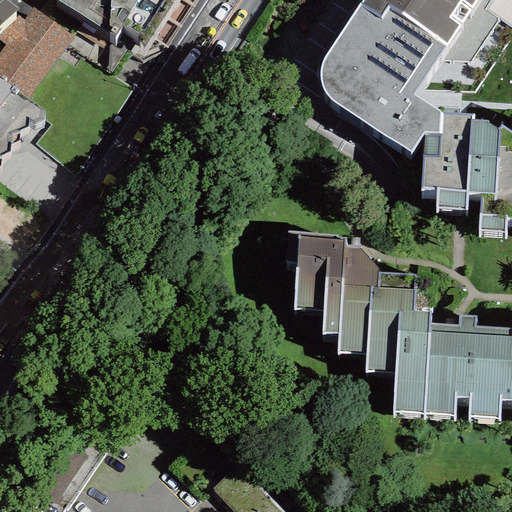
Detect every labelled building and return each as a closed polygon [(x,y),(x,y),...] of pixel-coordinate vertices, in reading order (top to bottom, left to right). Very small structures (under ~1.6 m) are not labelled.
[(0,0),(0,25),(15,12),(18,8),(5,0),(0,0)] [(56,0),(114,37),(122,25),(141,36),(138,40),(143,49),(175,0),(56,0)] [(414,88),(446,39),(392,0),(387,0),(381,11),(363,0),(359,0),(324,54),(321,59),(320,65),(321,76),(323,82),(325,87),(331,93),(409,144),(422,127),(438,127),(440,107),(440,104),(414,88)] [(363,0),(381,11),(387,0),(392,0),(446,39),(461,17),(451,12),(457,0),(466,0),(471,3),(472,0),(363,0)] [(74,37),(33,7),(24,20),(15,12),(0,25),(0,41),(5,45),(0,52),(0,79),(18,90),(28,98),(74,37)] [(18,90),(0,79),(0,166),(1,166),(1,157),(10,152),(10,145),(19,141),(19,132),(29,128),(29,119),(34,123),(43,119),(44,111),(14,95),(18,90)] [(473,109),(440,107),(438,127),(422,127),(419,181),(437,183),(436,203),(465,204),(467,186),(481,187),(478,224),(506,227),(506,212),(511,211),(511,126),(501,119),(497,122),(486,115),(473,114),(473,109)] [(425,410),(430,320),(433,272),(381,269),(359,244),(346,242),(345,235),(298,231),(298,228),(288,228),(285,257),(296,258),(296,302),(322,307),(323,327),(337,328),(336,350),(364,351),(364,367),(395,370),(394,407),(425,410)] [(511,326),(474,324),(475,316),(460,315),(459,322),(430,320),(425,410),(454,412),(455,391),(469,392),(467,412),(499,414),(500,394),(511,394),(511,326)] [(58,436),(25,484),(59,507),(92,459),(58,436)] [(285,511),(237,462),(212,486),(237,511),(285,511)]
